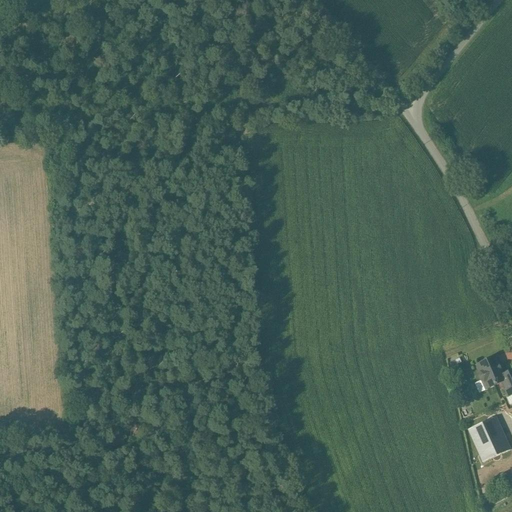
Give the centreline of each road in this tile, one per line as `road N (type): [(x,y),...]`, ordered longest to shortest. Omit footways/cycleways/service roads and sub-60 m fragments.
road 1 (unclassified): [(406,115),(463,202),(511,304)]
road 2 (unclassified): [(311,0),(406,115)]
road 3 (unclassified): [(497,0),(406,115)]
